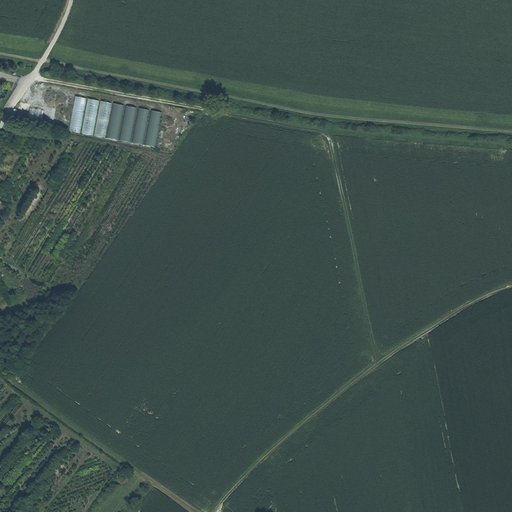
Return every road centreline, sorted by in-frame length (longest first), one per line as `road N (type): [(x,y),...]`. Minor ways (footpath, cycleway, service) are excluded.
road 1 (track): [(375,363),(327,134),(32,77)]
road 2 (track): [(0,54),(306,113),(511,132)]
road 3 (track): [(511,287),(375,363),(211,511)]
road 4 (track): [(192,511),(17,388),(0,367)]
road 5 (unclassified): [(71,0),(0,128)]
